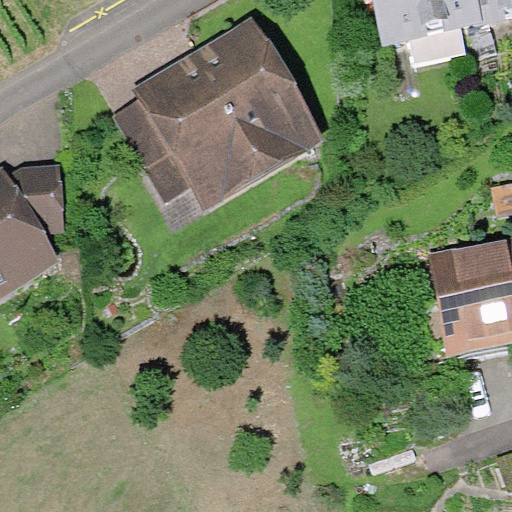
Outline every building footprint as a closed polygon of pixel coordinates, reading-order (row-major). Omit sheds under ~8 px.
[(470,26),(465,0),(371,0),(382,46),(470,26)] [(511,0),(465,0),(470,26),(511,17),(511,0)] [(203,210),(326,140),(252,17),(133,87),(140,100),(190,188),(203,210)] [(190,188),(140,100),(114,115),(165,202),(190,188)] [(23,166),(8,175),(43,233),(65,232),(60,164),(23,166)] [(2,165),(0,166),(0,296),(59,261),(43,233),(8,175),(2,165)] [(511,214),(511,183),(491,188),(498,217),(511,214)] [(511,238),(428,253),(447,356),(511,342),(511,238)] [(511,452),(497,458),(509,493),(511,491),(511,452)]
